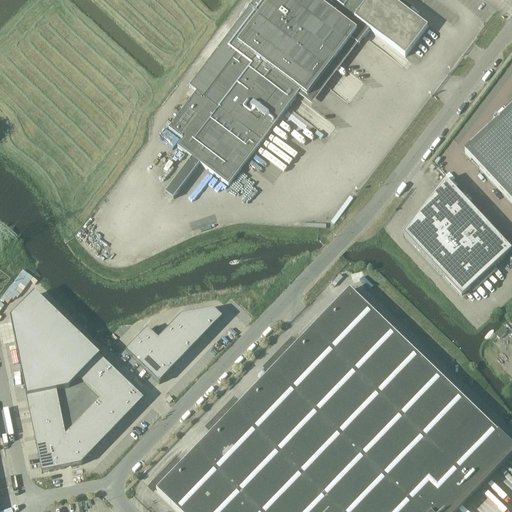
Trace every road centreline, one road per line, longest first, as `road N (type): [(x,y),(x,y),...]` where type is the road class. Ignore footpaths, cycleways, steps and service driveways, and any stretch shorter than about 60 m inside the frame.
road 1 (unclassified): [(105,485),(344,240),(511,29)]
road 2 (unknown): [(464,91),(428,73),(406,75),(372,107),(324,180),(281,199),(167,211),(137,206),(118,188)]
road 3 (unknown): [(407,165),(419,184),(386,232),(427,281),(466,308),(511,268)]
road 4 (unclassified): [(27,501),(0,372)]
